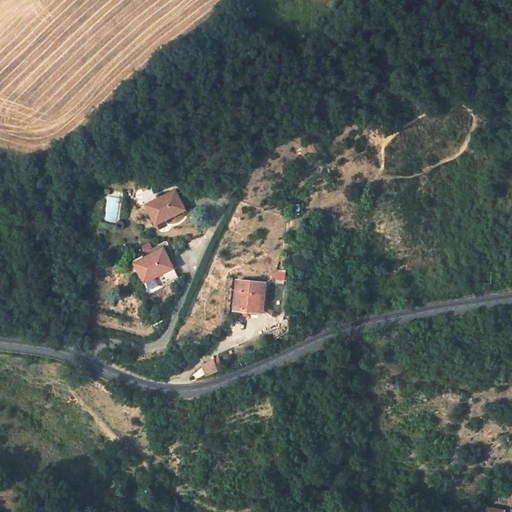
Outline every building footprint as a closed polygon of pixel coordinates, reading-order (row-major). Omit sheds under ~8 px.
[(232,182),(222,181),(220,196),(231,197),(232,182)] [(146,205),(155,225),(186,213),(178,192),(146,205)] [(143,246),(146,253),(154,250),(151,243),(143,246)] [(139,282),(170,270),(161,248),(130,261),(139,282)] [(286,279),(286,269),(275,269),(276,279),(286,279)] [(478,275),(479,285),(491,284),(490,274),(478,275)] [(268,283),(238,280),(236,308),(263,310),(264,295),(267,295),(268,283)] [(206,374),(207,374),(216,370),(213,362),(203,366),(206,374)]
